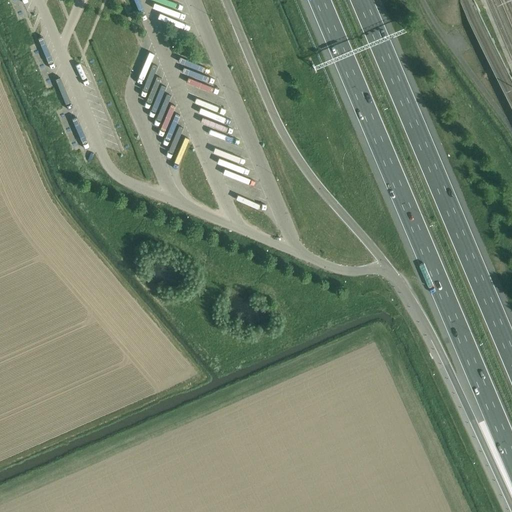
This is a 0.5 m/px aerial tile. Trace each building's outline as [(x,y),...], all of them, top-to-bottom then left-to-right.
[(193,62),(209,67),(211,62),(195,56),(193,62)] [(170,135),(183,106),(177,103),(164,133),(170,135)] [(225,137),(223,142),(244,149),(245,144),(225,137)] [(189,162),(192,145),(186,144),(183,161),(189,162)] [(482,273),(487,271),(477,246),(471,248),(482,273)] [(496,266),(491,267),(494,281),(499,279),(496,266)] [(502,281),(497,282),(502,298),(507,297),(502,281)]
